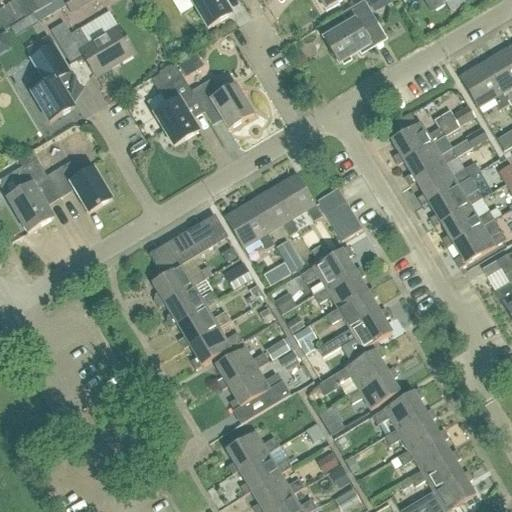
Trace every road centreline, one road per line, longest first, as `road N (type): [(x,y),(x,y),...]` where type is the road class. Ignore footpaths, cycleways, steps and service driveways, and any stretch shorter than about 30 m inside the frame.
road 1 (residential): [(511,445),(484,401),(473,348),(335,113)]
road 2 (residential): [(125,511),(9,309)]
road 3 (residential): [(335,113),(511,7)]
road 4 (residential): [(9,309),(156,220)]
road 5 (residential): [(156,220),(299,135)]
